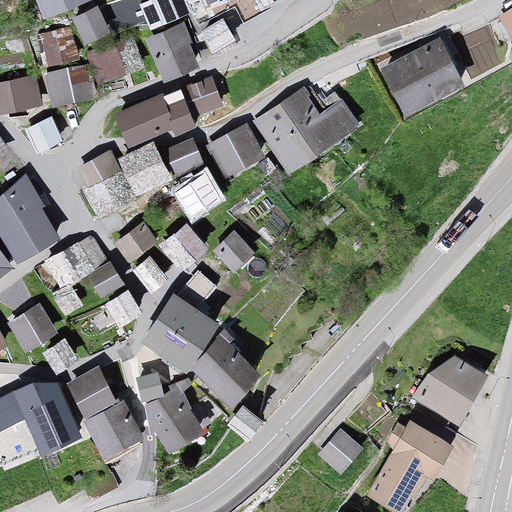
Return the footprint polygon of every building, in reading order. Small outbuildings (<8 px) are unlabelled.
[(91,0),(39,0),(49,21),(92,1),(91,0)] [(190,18),(182,0),(149,0),(162,29),(190,18)] [(203,0),(210,15),(241,0),(203,0)] [(256,0),(264,12),(286,0),(256,0)] [(140,20),(137,3),(110,8),(113,25),(140,20)] [(97,10),(71,22),(83,50),(109,38),(97,10)] [(511,15),(500,23),(511,42),(511,15)] [(233,17),(199,36),(211,58),(245,38),(233,17)] [(183,23),(146,39),(164,81),(201,65),(183,23)] [(72,40),(37,48),(43,72),(78,64),(72,40)] [(440,46),(381,77),(404,120),(463,90),(440,46)] [(113,49),(87,59),(97,87),(124,77),(113,49)] [(89,68),(44,78),(50,110),(95,101),(89,68)] [(34,79),(0,86),(0,115),(40,107),(34,79)] [(322,85),(256,125),(289,178),(354,139),(322,85)] [(161,98),(113,118),(128,153),(176,133),(161,98)] [(50,122),(25,134),(35,157),(61,145),(50,122)] [(249,128),(211,149),(228,181),(266,161),(249,128)] [(0,160),(8,155),(0,142),(0,160)] [(176,181),(203,170),(192,144),(165,154),(176,181)] [(153,147),(118,164),(134,200),(170,183),(153,147)] [(74,177),(99,222),(133,203),(108,158),(74,177)] [(205,177),(175,196),(191,222),(221,204),(205,177)] [(25,187),(0,202),(0,239),(16,265),(58,238),(25,187)] [(115,248),(128,266),(157,246),(144,228),(115,248)] [(178,274),(205,254),(186,230),(159,250),(178,274)] [(98,234),(75,248),(92,276),(114,261),(98,234)] [(255,261),(232,237),(214,255),(237,279),(255,261)] [(75,248),(41,268),(57,295),(91,275),(75,248)] [(0,256),(0,279),(11,270),(0,256)] [(188,295),(203,307),(215,292),(200,280),(188,295)] [(129,292),(105,308),(119,330),(144,313),(129,292)] [(171,304),(143,347),(186,374),(213,331),(171,304)] [(39,309),(8,326),(23,354),(54,336),(39,309)] [(63,343),(41,357),(56,378),(77,364),(63,343)] [(223,346),(194,375),(232,413),(261,384),(223,346)] [(441,363),(417,399),(459,428),(483,392),(441,363)] [(117,406),(98,371),(65,388),(83,424),(117,406)] [(157,378),(135,383),(141,407),(163,402),(157,378)] [(55,382),(13,400),(37,458),(79,441),(55,382)] [(177,394),(138,417),(166,462),(204,439),(177,394)] [(0,406),(0,427),(9,424),(0,406)] [(121,407),(87,425),(108,464),(142,445),(121,407)] [(242,410),(227,429),(248,446),(263,427),(242,410)] [(408,426),(368,496),(396,511),(410,511),(447,448),(408,426)] [(341,434),(321,458),(341,476),(362,452),(341,434)]
